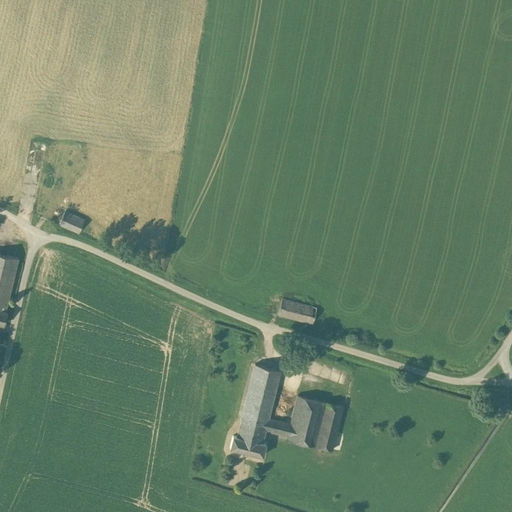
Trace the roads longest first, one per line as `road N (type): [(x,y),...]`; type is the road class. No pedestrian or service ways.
road 1 (unclassified): [(475,382),(446,381),(261,322),(88,242),(37,230)]
road 2 (unclassified): [(37,230),(0,390)]
